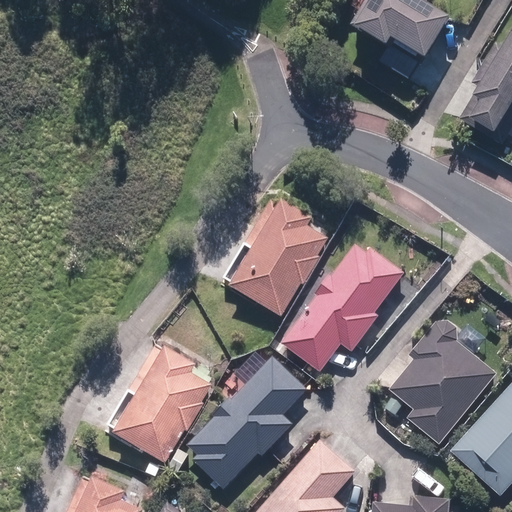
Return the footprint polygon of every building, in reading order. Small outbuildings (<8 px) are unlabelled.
[(427,0),(363,0),(348,27),(382,48),(387,39),(420,59),(445,19),(424,6),(427,0)] [(511,16),(452,119),(489,141),(511,102),(511,16)] [(310,218),(279,199),(275,206),(269,202),(242,246),(249,251),(228,286),(280,317),(299,284),(301,285),(317,258),(314,255),(324,238),(305,226),(310,218)] [(281,347),(319,374),(340,346),(351,354),(377,318),(372,314),(402,274),(368,249),(364,253),(353,246),(330,278),(327,276),(313,295),(316,298),(281,347)] [(407,420),(438,445),(497,374),(457,341),(455,327),(449,321),(436,323),(409,355),(415,360),(389,391),(413,412),(407,420)] [(195,364),(164,345),(163,348),(156,344),(130,389),(136,393),(113,432),(165,463),(184,430),(186,431),(203,404),(199,401),(210,384),(190,372),(195,364)] [(192,461),(223,491),(258,454),(262,458),(293,426),(283,416),(307,391),(272,358),(231,400),(229,398),(211,416),(214,418),(187,446),(198,455),(192,461)] [(511,384),(447,454),(496,499),(511,482),(511,384)] [(383,408),(393,416),(402,405),(392,397),(383,408)] [(258,511),(341,511),(343,510),(332,500),(355,473),(319,442),(258,511)] [(139,511),(141,508),(120,499),(123,490),(91,476),(88,482),(82,480),(68,511),(139,511)] [(371,505),(370,511),(445,511),(446,502),(411,499),(410,509),(371,505)]
